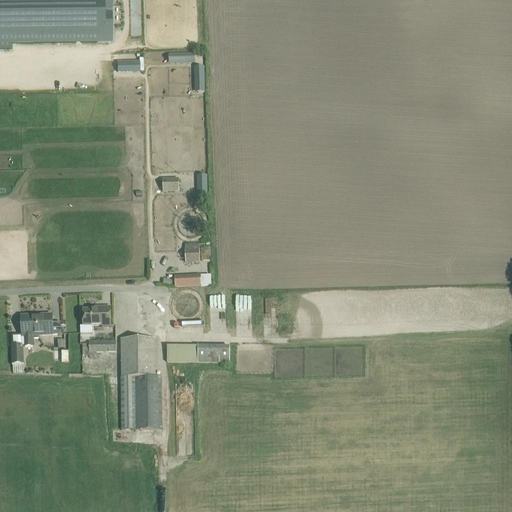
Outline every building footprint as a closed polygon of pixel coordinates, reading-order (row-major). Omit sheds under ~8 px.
[(0,0),(0,49),(12,49),(12,44),(112,42),(110,0),(0,0)] [(169,54),(169,64),(195,64),(195,54),(169,54)] [(117,62),(118,74),(141,73),(141,61),(117,62)] [(205,67),(195,67),(195,93),(205,93),(205,67)] [(208,176),(198,176),(198,202),(208,201),(208,176)] [(164,192),(179,192),(178,180),(163,180),(164,192)] [(199,244),(185,245),(186,263),(188,263),(188,262),(200,261),(199,244)] [(103,310),(83,310),(83,326),(111,326),(111,308),(103,308),(103,310)] [(22,317),(22,327),(22,337),(24,337),(24,340),(26,340),(26,347),(33,346),(33,339),(39,339),(39,337),(52,336),(52,315),(22,317)] [(238,336),(254,336),(254,323),(238,323),(238,336)] [(121,377),(121,387),(121,430),(161,430),(161,387),(161,377),(156,377),(156,339),(121,340),(122,377),(121,377)] [(89,345),(83,344),(83,356),(90,356),(90,358),(96,358),(97,353),(116,352),(116,342),(89,342),(89,345)] [(22,364),(21,345),(13,346),(14,374),(22,374),(21,364),(22,364)] [(168,363),(201,363),(202,346),(168,346),(168,363)] [(204,346),(203,363),(234,365),(235,347),(204,346)]
